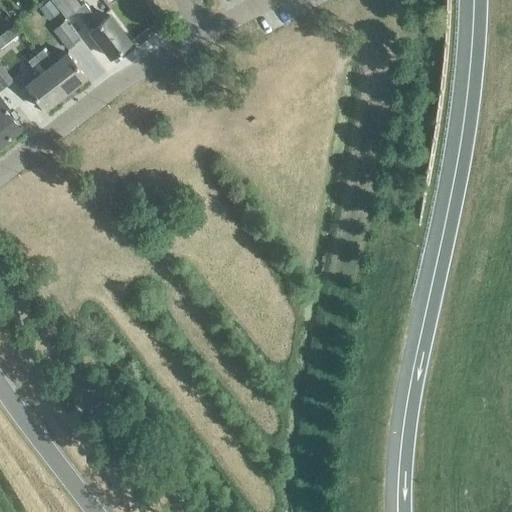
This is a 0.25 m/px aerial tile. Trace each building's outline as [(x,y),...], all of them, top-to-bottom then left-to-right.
[(110,57),(130,41),(109,15),(99,22),(83,2),(80,5),(75,0),(52,0),(66,17),(75,10),(80,17),(90,30),(89,30),(110,57)] [(54,30),(68,47),(78,38),(64,21),(54,30)] [(0,47),(18,34),(12,26),(0,34),(0,47)] [(42,48),(35,54),(64,92),(85,76),(67,52),(53,63),(42,48)] [(64,92),(35,54),(27,60),(35,71),(33,72),(36,76),(25,85),(44,109),(64,92)] [(0,82),(3,87),(12,80),(0,64),(0,82)] [(5,107),(7,106),(0,97),(0,142),(19,128),(5,110),(6,108),(5,107)]
